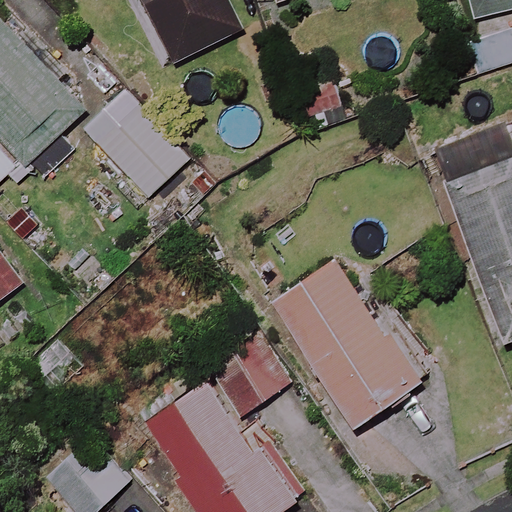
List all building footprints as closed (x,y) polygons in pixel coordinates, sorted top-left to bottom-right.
[(245,29),(231,0),(148,0),(178,61),(245,29)] [(511,11),(511,0),(470,0),(476,21),(511,11)] [(0,189),(86,112),(0,17),(0,189)] [(358,82),(312,76),(307,117),(353,123),(358,82)] [(187,161),(125,96),(84,135),(96,147),(86,157),(136,209),(187,161)] [(511,158),(447,185),(509,341),(511,340),(511,158)] [(0,253),(0,301),(23,284),(0,253)] [(424,381),(337,259),(274,304),(360,426),(424,381)] [(183,469),(173,477),(198,511),(282,511),(306,495),(268,441),(257,448),(236,419),(291,380),(259,335),(145,416),(183,469)] [(97,511),(131,482),(91,437),(46,477),(76,511),(97,511)]
